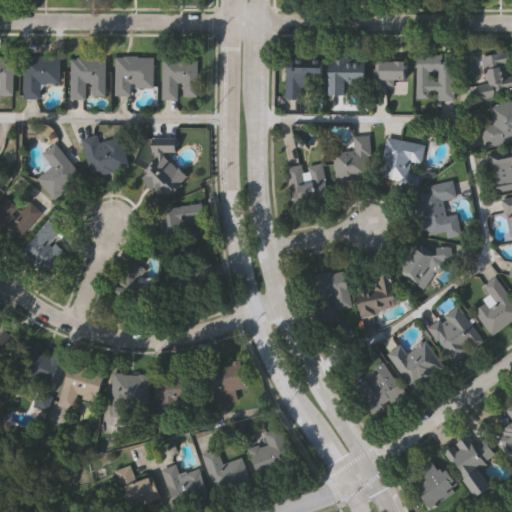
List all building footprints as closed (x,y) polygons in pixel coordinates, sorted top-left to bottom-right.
[(511,93),(486,99),(478,56),(510,51),(511,63),(511,93)] [(0,55),(12,55),(12,96),(0,96),(0,55)] [(436,101),(436,98),(415,97),(416,55),(454,56),(453,101),(436,101)] [(22,98),(22,56),(59,56),(59,84),(40,84),(40,98),(22,98)] [(113,56),(151,56),(151,86),(129,86),(129,94),(113,94),(113,56)] [(104,98),(68,98),(68,57),(103,57),(104,98)] [(327,94),(328,58),(363,58),(363,84),(350,84),(345,84),(345,94),(327,94)] [(403,83),(373,83),(373,59),(403,59),(403,83)] [(160,100),(161,60),(196,60),(196,98),(179,98),(179,100),(160,100)] [(301,99),(285,99),(285,60),(321,61),(321,87),(301,86),(301,99)] [(511,101),(511,141),(487,146),(479,108),(511,101)] [(367,134),(370,177),(335,179),(333,153),(352,152),(351,135),(367,134)] [(126,167),(89,177),(79,139),(94,135),(96,142),(118,136),(126,167)] [(420,166),(409,164),(407,174),(380,169),(387,137),(424,145),(420,166)] [(52,199),(35,179),(51,166),(40,153),(53,142),(80,175),(52,199)] [(511,189),(496,192),(490,156),(511,152),(511,189)] [(284,169),(318,162),(326,198),(291,205),(284,169)] [(454,197),(442,199),(445,215),(456,212),(460,235),(445,237),(444,231),(423,236),(414,187),(451,180),(454,197)] [(511,236),(508,237),(500,199),(511,196),(511,236)] [(27,201),(40,211),(13,245),(0,234),(0,203),(4,198),(20,211),(27,201)] [(156,209),(200,203),(202,218),(180,221),(181,233),(159,235),(156,209)] [(21,250),(46,219),(59,229),(50,241),(63,251),(46,271),(21,250)] [(397,271),(417,242),(430,252),(437,242),(452,253),(425,291),(397,271)] [(145,289),(154,290),(153,305),(113,301),(114,286),(123,287),(115,279),(132,259),(144,269),(135,280),(146,281),(145,289)] [(195,269),(175,273),(179,294),(199,290),(195,269)] [(331,294),(311,297),(307,276),(342,270),(350,307),(334,310),(331,294)] [(374,276),(387,273),(395,305),(358,315),(352,291),(376,284),(374,276)] [(511,301),(511,320),(491,336),(473,310),(490,298),(482,286),(495,277),(511,301)] [(459,306),(482,343),(450,364),(426,327),(459,306)] [(18,342),(0,365),(0,332),(2,330),(18,342)] [(401,345),(406,354),(425,341),(442,365),(409,387),(387,354),(401,345)] [(59,359),(47,385),(38,380),(34,389),(11,379),(27,344),(59,359)] [(238,361),(244,387),(232,390),(235,400),(225,402),(223,394),(211,396),(204,369),(238,361)] [(69,362),(103,372),(95,401),(77,395),(72,411),(56,406),(69,362)] [(351,384),(383,362),(405,395),(374,417),(351,384)] [(161,413),(157,374),(191,370),(194,398),(176,400),(178,411),(161,413)] [(110,415),(111,374),(148,375),(147,416),(110,415)] [(511,451),(506,456),(490,435),(511,419),(505,409),(511,403),(511,451)] [(261,433),(278,427),(289,460),(255,472),(247,449),(265,443),(261,433)] [(478,470),(491,488),(477,498),(444,453),(469,435),(476,445),(483,440),(496,458),(478,470)] [(200,454),(217,449),(222,463),(241,457),(248,479),(213,491),(200,454)] [(426,481),(418,469),(436,458),(457,491),(429,509),(415,488),(426,481)] [(161,469),(173,465),(177,474),(197,467),(208,497),(175,509),(161,469)] [(127,510),(114,471),(128,467),(132,481),(150,476),(157,500),(127,510)]
